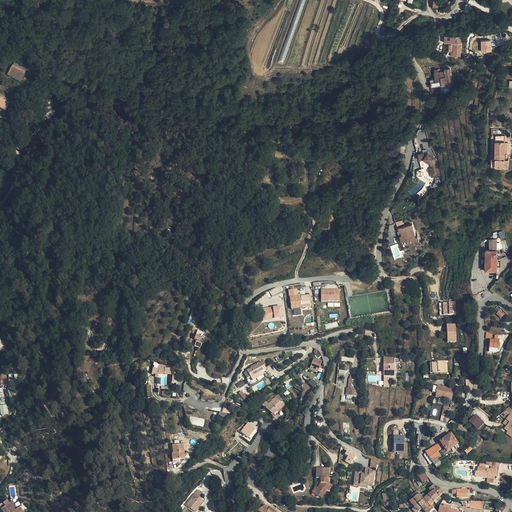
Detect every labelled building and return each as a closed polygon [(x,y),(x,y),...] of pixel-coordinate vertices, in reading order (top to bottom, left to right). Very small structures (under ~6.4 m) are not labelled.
[(462,36),(446,35),(446,42),(451,42),(454,42),(454,45),(454,51),(452,51),(452,56),(461,56),(462,36)] [(491,41),(481,42),(481,53),(492,53),(491,41)] [(19,83),(26,70),(14,63),(7,76),(19,83)] [(445,71),(435,73),(437,86),(447,84),(447,85),(453,84),(450,68),(445,69),(445,71)] [(57,102),(60,100),(58,97),(46,101),(49,105),(46,107),(53,116),(61,110),(57,102)] [(0,99),(0,109),(5,112),(9,104),(0,99)] [(65,107),(60,100),(57,102),(61,110),(65,107)] [(509,154),(511,153),(511,140),(505,141),(506,135),(492,135),(491,153),(496,153),(496,158),(492,158),(492,165),(496,165),(509,165),(509,154)] [(429,162),(430,167),(439,166),(437,153),(426,146),(418,146),(418,153),(423,152),(430,158),(431,162),(429,162)] [(408,244),(419,241),(418,236),(416,237),(412,224),(397,228),(398,233),(401,232),(402,235),(404,241),(407,240),(408,244)] [(497,270),(497,249),(490,245),(490,250),(486,250),(486,270),(497,270)] [(288,289),(291,308),(311,306),(310,294),(298,295),(297,288),(288,289)] [(321,301),(340,301),(339,288),(321,288),(321,301)] [(442,301),(442,307),(441,307),(441,314),(456,314),(456,301),(442,301)] [(260,307),(261,319),(284,317),(283,305),(260,307)] [(447,323),(447,342),(456,342),(456,323),(447,323)] [(493,350),(498,350),(499,350),(499,344),(499,340),(494,340),(494,341),(489,341),(489,353),(493,353),(493,352),(493,350)] [(321,362),(314,359),(310,368),(318,371),(321,362)] [(243,373),(247,380),(250,378),(251,379),(261,373),(261,372),(265,369),(264,368),(261,361),(250,367),(251,369),(243,373)] [(447,373),(446,363),(431,364),(432,374),(447,373)] [(392,365),(383,365),(383,377),(388,377),(393,377),(394,371),(392,371),(392,365)] [(261,373),(251,379),(252,382),(263,375),(261,373)] [(453,389),(437,386),(437,387),(433,387),(432,393),(435,394),(435,397),(452,400),(453,389)] [(275,397),(281,403),(284,399),(278,394),(275,397)] [(283,405),(281,403),(275,397),(268,404),(266,402),(265,401),(262,405),(274,415),(283,405)] [(507,421),(505,423),(509,426),(508,428),(507,430),(508,431),(511,434),(511,409),(508,407),(501,417),(507,421)] [(476,414),(469,420),(478,429),(484,422),(476,414)] [(247,438),(254,429),(248,423),(240,432),(247,438)] [(439,433),(440,425),(425,423),(423,430),(439,433)] [(251,438),(258,430),(256,428),(249,436),(251,438)] [(417,442),(421,442),(428,444),(429,436),(419,434),(417,442)] [(404,436),(394,436),(394,452),(404,452),(404,436)] [(451,456),(461,448),(454,440),(444,447),(451,456)] [(182,445),(171,446),(173,454),(171,454),(172,460),(184,459),(182,445)] [(431,458),(436,466),(442,462),(442,463),(445,461),(442,456),(445,453),(441,448),(439,449),(439,448),(438,449),(438,450),(429,456),(431,458)] [(472,450),(467,455),(469,457),(476,451),(474,448),(472,450)] [(348,455),(345,461),(351,464),(356,454),(347,449),(345,454),(348,455)] [(370,466),(377,467),(378,459),(371,458),(370,466)] [(440,472),(445,468),(442,463),(442,462),(436,466),(440,472)] [(318,489),(315,487),(312,494),(321,499),(326,490),(329,491),(332,486),(328,484),(328,469),(316,469),(316,479),(320,479),(320,484),(318,489)] [(353,485),(367,486),(372,487),(374,472),(369,471),(370,469),(365,469),(364,474),(355,473),(353,485)] [(496,471),(483,469),(482,473),(479,472),(478,477),(484,478),(484,479),(486,479),(486,481),(494,482),(496,471)] [(424,472),(418,476),(423,482),(428,479),(424,472)] [(434,495),(439,490),(434,485),(428,490),(431,493),(432,492),(434,495)] [(443,494),(439,490),(434,495),(432,492),(431,493),(430,495),(427,497),(433,503),(443,494)] [(195,511),(204,501),(200,497),(195,494),(186,506),(194,511),(195,511)] [(409,502),(414,508),(423,500),(418,495),(417,497),(413,499),(409,502)] [(429,506),(433,503),(427,497),(426,499),(423,500),(429,507),(429,506)] [(423,511),(435,511),(431,508),(429,506),(429,507),(423,500),(414,508),(414,509),(411,511),(412,511),(419,511),(422,510),(423,511)]
